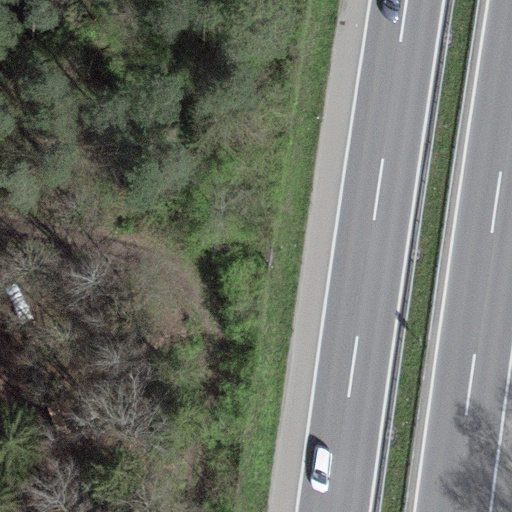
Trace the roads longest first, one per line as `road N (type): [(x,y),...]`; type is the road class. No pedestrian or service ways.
road 1 (motorway): [(404,0),(331,511)]
road 2 (motorway): [(451,511),(511,95)]
